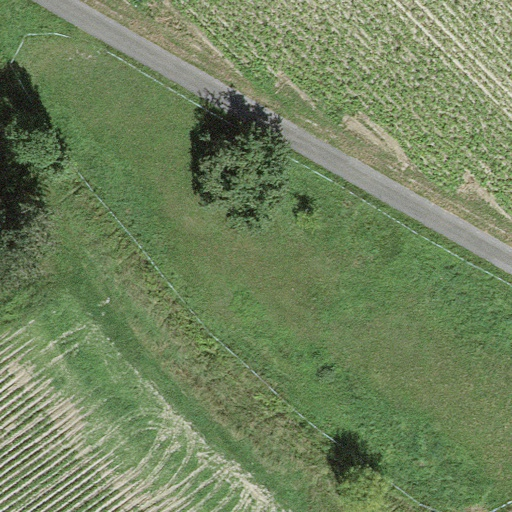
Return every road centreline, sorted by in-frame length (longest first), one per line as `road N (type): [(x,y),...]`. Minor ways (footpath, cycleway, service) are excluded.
road 1 (track): [(161,57),(511,264)]
road 2 (residential): [(48,0),(161,57)]
